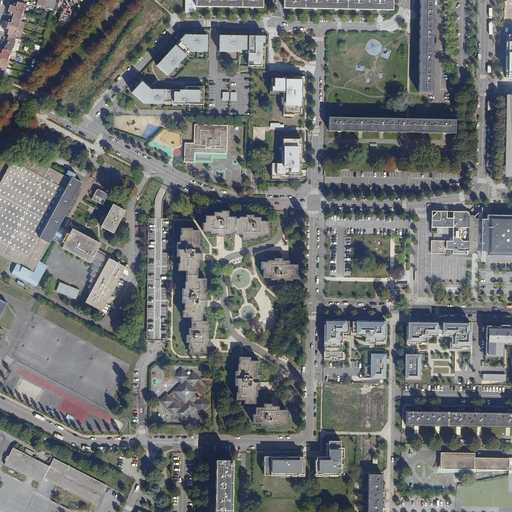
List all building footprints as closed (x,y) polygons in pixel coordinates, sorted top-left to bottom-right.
[(37,0),(36,6),(39,7),(40,6),(41,6),(41,7),(47,10),(48,9),(50,9),(49,10),(53,11),(57,0),(52,0),(52,1),(50,0),(49,0),(49,2),(47,1),(44,0),(37,0)] [(65,0),(60,0),(59,5),(61,6),(61,7),(62,8),(63,10),(63,11),(64,12),(64,14),(71,17),(72,14),(70,10),(71,9),(68,2),(66,2),(65,0)] [(392,0),(283,0),(284,8),(393,10),(392,0)] [(433,0),(419,0),(418,92),(432,92),(433,0)] [(26,5),(19,2),(18,5),(16,4),(16,6),(10,4),(8,11),(13,13),(13,15),(15,15),(14,18),(13,20),(11,20),(11,22),(5,20),(2,28),(8,29),(7,32),(9,32),(8,35),(7,39),(8,39),(6,44),(5,44),(3,49),(3,52),(1,51),(0,53),(0,75),(3,76),(7,77),(9,70),(6,69),(7,65),(6,65),(6,63),(7,64),(9,57),(8,57),(9,55),(10,55),(17,33),(22,34),(23,30),(25,25),(20,23),(22,17),(21,17),(22,15),(23,15),(25,9),(24,9),(24,7),(25,7),(26,5)] [(185,35),(157,65),(166,74),(172,68),(173,69),(179,63),(178,61),(189,49),(207,49),(207,35),(185,35)] [(262,66),(262,36),(220,35),(219,49),(248,50),(248,64),(253,64),(253,66),(262,66)] [(284,92),(283,115),(294,115),(294,114),(300,114),(300,108),(302,108),(302,100),(300,100),(300,92),(302,92),(302,79),(286,78),(286,79),(272,78),(272,92),(284,92)] [(131,92),(143,103),(163,104),(163,102),(171,102),(171,104),(203,104),(204,94),(200,94),(200,86),(186,86),(186,90),(150,89),(142,81),(131,92)] [(407,118),(329,117),(329,131),(406,132),(455,133),(456,120),(407,118)] [(184,162),(194,162),(194,152),(226,153),(227,126),(195,125),(194,143),(185,143),(184,162)] [(281,178),(301,178),(301,164),(299,164),(300,140),(283,139),(283,152),(282,152),(281,164),(272,163),(271,176),(281,177),(281,178)] [(87,171),(51,152),(48,157),(84,176),(87,171)] [(69,178),(25,155),(19,165),(12,161),(0,182),(0,254),(16,263),(11,273),(36,286),(44,272),(44,270),(43,268),(43,267),(42,266),(41,266),(38,264),(39,261),(51,239),(58,225),(80,184),(72,180),(75,174),(68,170),(65,174),(70,176),(69,178)] [(99,189),(98,189),(97,189),(96,190),(91,199),(102,204),(107,196),(107,195),(106,194),(106,193),(105,192),(99,189)] [(125,211),(113,204),(101,227),(113,233),(125,211)] [(228,217),(228,211),(220,211),(220,212),(214,212),(213,216),(205,216),(205,223),(203,223),(203,231),(210,232),(210,234),(217,234),(217,236),(224,236),(224,234),(231,234),(231,233),(235,233),(235,234),(242,234),(242,240),(249,240),(249,239),(256,239),(256,237),(263,237),(263,236),(269,235),(269,228),(268,221),(260,221),(260,217),(253,217),(253,215),(246,215),(246,217),(239,217),(238,218),(235,218),(235,217),(228,217)] [(453,254),(470,254),(471,216),(466,216),(466,213),(464,214),(464,212),(442,211),(440,212),(438,212),(437,213),(436,214),(435,215),(434,216),(433,217),(432,218),(432,220),(432,222),(431,233),(438,233),(438,227),(453,227),(453,237),(451,237),(449,239),(449,241),(431,241),(431,253),(446,254),(446,256),(453,256),(453,254)] [(487,219),(477,219),(476,251),(487,251),(487,254),(490,254),(491,215),(487,215),(487,219)] [(511,215),(491,215),(490,254),(511,254),(511,215)] [(58,225),(51,239),(63,245),(70,232),(58,225)] [(100,243),(72,228),(70,232),(63,245),(62,247),(90,262),(91,261),(97,250),(100,243)] [(188,342),(188,349),(190,349),(190,353),(206,353),(206,346),(210,346),(210,339),(208,339),(209,325),(207,325),(207,321),(202,321),(202,314),(204,314),(204,307),(206,306),(206,293),(204,292),(204,286),(204,285),(206,285),(206,278),(197,278),(197,267),(199,267),(199,260),(201,260),(201,246),(199,246),(199,239),(199,238),(199,230),(192,230),(192,228),(181,228),(181,235),(180,235),(179,242),(177,242),(177,256),(179,256),(179,263),(178,263),(178,270),(186,271),(186,282),(185,282),(184,289),(182,289),(182,302),(184,303),(184,310),(183,310),(183,317),(191,317),(191,328),(189,328),(189,335),(187,335),(187,342),(188,342)] [(92,262),(90,267),(92,268),(89,274),(91,275),(88,281),(90,282),(88,287),(89,288),(87,293),(90,294),(104,266),(102,265),(106,257),(109,258),(115,261),(116,259),(97,250),(91,261),(92,262)] [(109,258),(104,266),(90,294),(85,302),(102,311),(125,267),(115,261),(109,258)] [(302,280),(302,266),(293,266),(294,261),(287,260),(287,259),(279,259),(279,260),(271,260),(271,262),(265,262),(265,270),(268,270),(268,278),(275,279),(275,280),(282,280),(282,283),(289,283),(289,281),(298,281),(298,280),(302,280)] [(47,266),(39,261),(38,264),(41,266),(42,266),(43,267),(43,268),(44,270),(44,272),(47,266)] [(80,289),(60,282),(56,292),(76,299),(80,289)] [(345,321),(345,320),(324,320),(324,358),(342,359),(342,352),(341,352),(341,338),(338,338),(338,333),(347,333),(347,321),(345,321)] [(380,321),(356,320),(356,321),(352,321),(352,333),(356,333),(356,336),(365,336),(365,342),(375,342),(384,342),(384,339),(386,339),(386,326),(383,326),(383,323),(380,323),(380,321)] [(419,342),(426,342),(427,336),(430,336),(430,334),(436,334),(436,322),(409,321),(408,326),(407,326),(406,342),(416,342),(419,342)] [(471,322),(444,322),(443,324),(442,324),(442,330),(443,330),(443,334),(450,334),(450,337),(452,337),(454,337),(454,340),(452,340),(451,349),(457,349),(461,349),(461,348),(470,348),(471,322)] [(511,324),(485,324),(485,326),(480,326),(480,350),(482,350),(482,352),(485,352),(485,354),(492,354),(492,352),(496,352),(496,351),(497,351),(498,340),(503,340),(503,342),(511,341),(511,324)] [(385,354),(371,354),(371,378),(385,378),(385,369),(385,363),(385,354)] [(406,364),(407,364),(407,369),(406,369),(406,378),(420,378),(420,370),(419,370),(418,364),(420,364),(420,355),(406,355),(406,364)] [(255,362),(255,359),(245,359),(244,366),(243,366),(243,373),(240,373),(240,387),(242,387),(242,394),(241,394),(241,401),(250,401),(250,405),(260,405),(260,398),(262,398),(262,391),(264,391),(264,377),(262,376),(262,370),(264,370),(264,362),(255,362)] [(188,376),(182,369),(174,376),(181,383),(168,395),(167,393),(159,401),(173,416),(176,413),(183,420),(196,408),(201,413),(210,404),(205,398),(204,393),(209,388),(193,372),(188,376)] [(277,407),(277,405),(270,405),(270,408),(261,408),(261,415),(259,415),(259,424),(266,424),(266,426),(273,426),(273,428),(280,428),(280,426),(287,426),(287,425),(294,425),(294,418),(293,418),(293,410),(284,410),(284,407),(277,407)] [(511,412),(406,411),(406,425),(414,425),(435,426),(439,426),(457,426),(460,426),(477,426),(482,426),(506,427),(510,427),(511,426),(511,412)] [(321,474),(321,475),(338,475),(338,473),(344,473),(344,464),(340,464),(340,458),(341,458),(341,447),(340,447),(340,441),(328,441),(328,454),(327,454),(327,458),(315,458),(315,474),(321,474)] [(49,466),(13,448),(4,464),(41,483),(44,478),(96,505),(106,485),(53,458),(49,466)] [(509,470),(509,464),(511,463),(511,458),(474,457),(474,453),(441,452),(440,469),(509,470)] [(264,475),(298,475),(298,474),(304,474),(304,458),(292,458),(292,457),(276,457),(276,459),(264,459),(264,475)] [(216,460),(214,511),(231,511),(233,460),(216,460)] [(381,511),(382,474),(368,474),(368,483),(368,486),(368,504),(367,507),(367,511),(381,511)]
